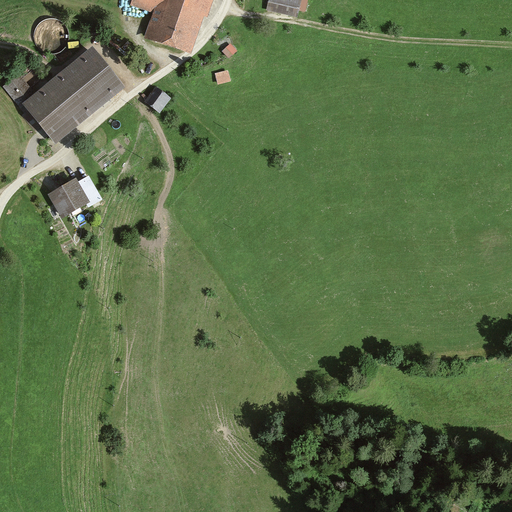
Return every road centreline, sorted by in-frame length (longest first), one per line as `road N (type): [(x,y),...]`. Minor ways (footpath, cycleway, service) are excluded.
road 1 (track): [(0,205),(20,180),(188,54),(228,0)]
road 2 (track): [(511,45),(370,38),(225,7)]
road 3 (track): [(0,44),(54,70),(102,48),(139,90)]
